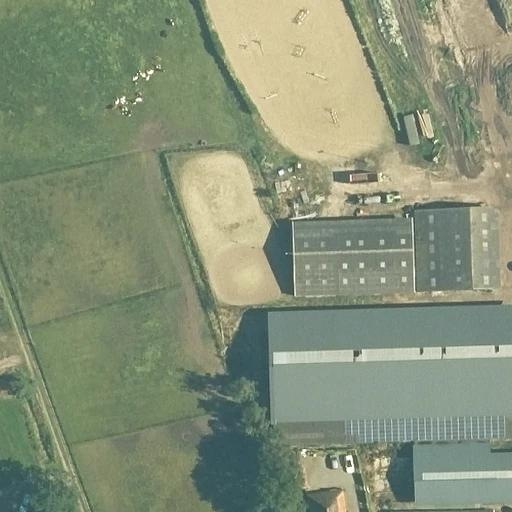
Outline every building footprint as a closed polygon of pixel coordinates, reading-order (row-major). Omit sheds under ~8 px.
[(174,0),(182,189),(287,185),(279,0),(174,0)] [(318,0),(326,183),(431,179),(431,176),(442,176),(442,162),(430,163),(424,0),(318,0)] [(483,138),(493,167),(507,162),(497,133),(483,138)] [(411,216),(414,296),(498,292),(495,213),(411,216)] [(408,232),(288,237),(291,300),(410,296),(408,232)] [(511,325),(269,333),(270,398),(511,391),(511,325)] [(414,444),(415,459),(487,457),(487,443),(511,441),(511,391),(270,398),(272,449),(414,444)] [(511,456),(487,457),(415,459),(416,504),(479,502),(479,497),(503,496),(504,501),(511,501),(511,456)] [(278,475),(280,494),(304,492),(302,472),(278,475)] [(342,511),(340,495),(305,499),(306,511),(342,511)]
